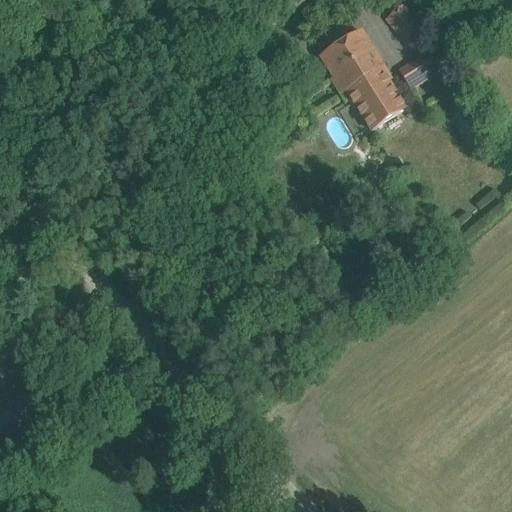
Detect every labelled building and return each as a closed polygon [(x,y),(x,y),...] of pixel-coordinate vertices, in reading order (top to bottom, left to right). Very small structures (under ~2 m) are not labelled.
[(403,7),(390,18),(411,45),(425,34),(403,7)] [(384,68),(373,50),(362,33),(322,59),(344,93),(347,91),(372,131),(406,109),(381,70),(384,68)] [(433,52),(400,68),(409,88),(442,73),(433,52)] [(267,183),(246,205),(261,219),(282,198),(267,183)] [(21,377),(7,391),(0,396),(0,432),(11,444),(50,408),(21,377)] [(165,436),(143,469),(163,483),(185,449),(165,436)]
